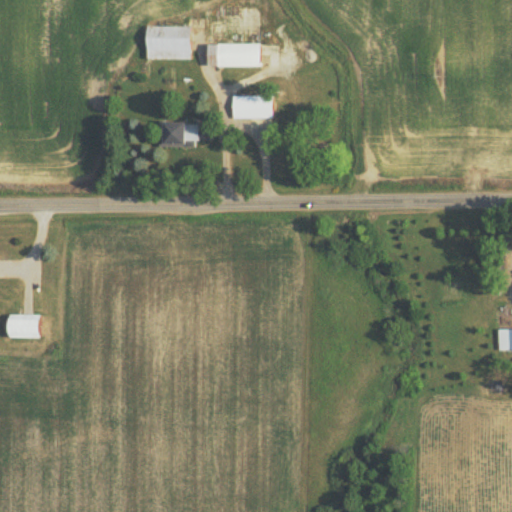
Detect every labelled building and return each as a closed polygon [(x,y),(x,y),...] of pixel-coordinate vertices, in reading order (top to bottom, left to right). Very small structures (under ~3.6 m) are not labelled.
[(192,24),(147,23),(147,57),(191,58),(192,24)] [(260,41),(208,42),(208,65),(260,65),(260,41)] [(274,94),(234,94),(234,117),(274,116),(274,94)] [(212,140),(212,122),(164,122),(164,148),(186,147),(186,140),(212,140)] [(9,336),(41,337),(41,313),(9,313),(9,336)] [(511,348),(511,327),(497,327),(498,349),(511,348)]
